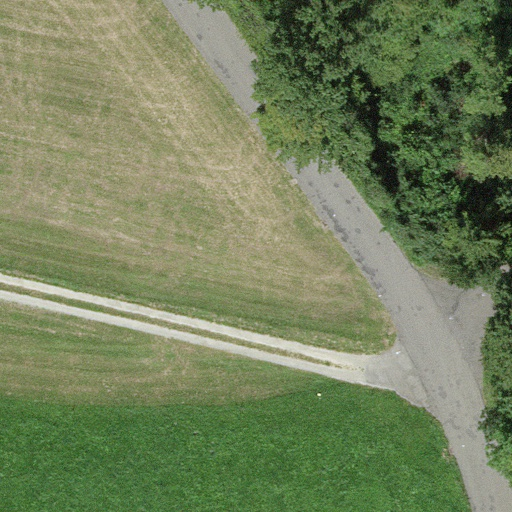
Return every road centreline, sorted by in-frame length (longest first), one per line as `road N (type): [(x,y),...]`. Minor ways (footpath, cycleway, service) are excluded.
road 1 (unclassified): [(502,511),(443,349),(394,266),(182,0)]
road 2 (track): [(0,290),(369,373),(443,349),(511,270)]
